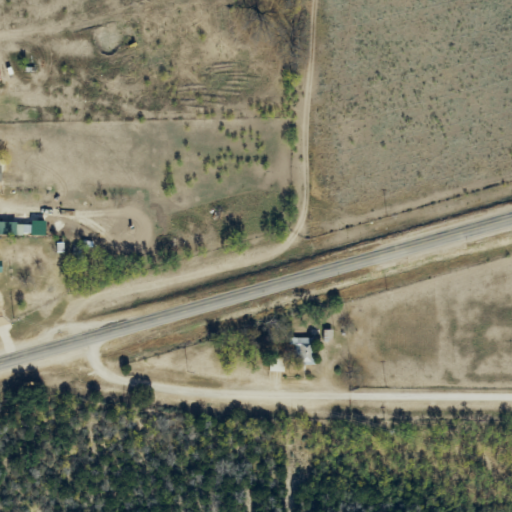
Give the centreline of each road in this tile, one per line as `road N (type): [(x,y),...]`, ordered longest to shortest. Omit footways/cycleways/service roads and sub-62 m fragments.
road 1 (tertiary): [(0,361),(511,215)]
road 2 (residential): [(34,352),(168,430),(511,422)]
